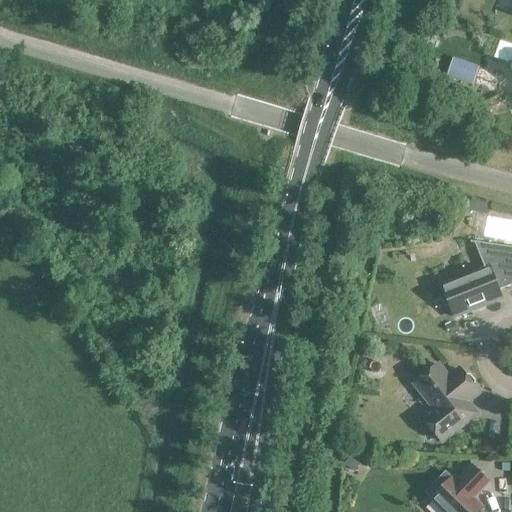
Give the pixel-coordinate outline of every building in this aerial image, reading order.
[(511,45),(500,41),(493,59),(508,64),(511,72),(511,45)] [(454,58),(448,74),(463,79),(469,63),(454,58)] [(471,200),(469,210),(479,211),(480,202),(471,200)] [(485,270),(442,287),(454,318),(501,298),(498,291),(511,285),(511,249),(475,244),(485,270)] [(448,379),(438,366),(414,385),(434,410),(423,419),(442,443),(471,419),(464,409),(464,405),(474,398),(475,389),(460,370),(448,379)] [(355,436),(355,447),(370,447),(370,442),(364,437),(355,436)] [(349,455),(343,465),(354,471),(360,461),(349,455)] [(443,511),(478,511),(483,508),(473,499),(489,483),(472,466),(456,482),(453,478),(431,500),(443,511)]
